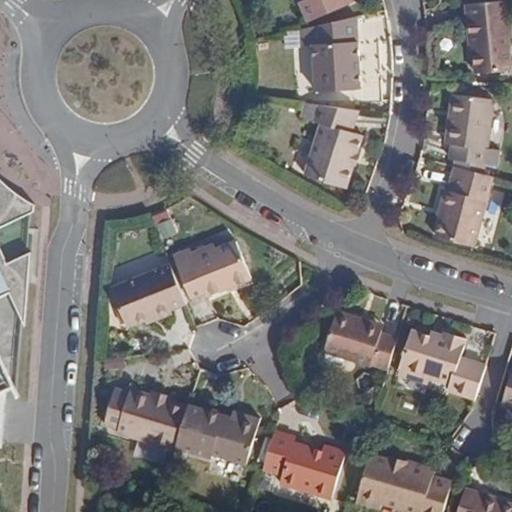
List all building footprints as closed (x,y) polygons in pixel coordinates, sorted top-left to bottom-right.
[(304,0),(300,3),(308,22),(355,1),(354,0),(304,0)] [(474,38),(476,72),(511,69),(511,66),(510,37),(511,37),(509,0),(467,3),(469,36),(474,38)] [(361,88),(358,16),(312,27),(313,45),(316,91),(361,88)] [(312,27),(299,30),(301,45),(313,45),(312,27)] [(453,95),(447,143),(453,145),(451,159),(485,164),(493,100),(453,95)] [(351,130),(360,110),(321,105),(317,119),(323,123),(305,172),(346,187),(363,136),(351,130)] [(0,297),(10,293),(26,327),(29,292),(32,252),(6,264),(0,250),(0,228),(35,212),(35,204),(22,195),(14,190),(2,180),(0,177),(0,297)] [(437,235),(476,246),(489,200),(447,187),(440,205),(445,208),(437,235)] [(196,254),(181,260),(196,302),(211,296),(213,302),(257,284),(244,247),(222,255),(220,252),(198,258),(196,254)] [(176,312),(190,307),(176,270),(118,293),(134,333),(176,317),(176,312)] [(389,368),(398,338),(384,333),(385,331),(360,324),(362,318),(338,311),(326,349),(372,365),(375,364),(389,368)] [(360,324),(385,331),(386,325),(362,318),(360,324)] [(450,389),(477,399),(487,365),(461,357),(467,339),(447,333),(442,339),(413,330),(401,367),(432,376),(452,383),(450,389)] [(429,383),(432,376),(401,367),(399,373),(429,383)] [(119,431),(177,448),(189,407),(190,404),(172,400),(152,396),(132,389),(129,393),(115,389),(104,423),(118,429),(119,431)] [(152,396),(172,400),(172,396),(154,392),(152,396)] [(189,407),(177,448),(213,457),(214,454),(248,464),(262,418),(242,412),(240,419),(232,417),(190,404),(189,407)] [(234,410),(232,417),(240,419),(242,412),(234,410)] [(276,431),(264,469),(284,475),(281,484),(334,499),(347,453),(325,446),(323,450),(297,442),(297,437),(276,431)] [(435,474),(390,460),(371,455),(357,501),(383,508),(384,504),(412,511),(445,511),(453,482),(434,475),(435,474)] [(392,455),(390,460),(435,474),(437,469),(392,455)] [(480,499),(483,492),(466,488),(458,511),(511,511),(511,504),(496,500),(495,504),(480,499)] [(496,496),(483,492),(480,499),(495,504),(496,500),(496,496)]
